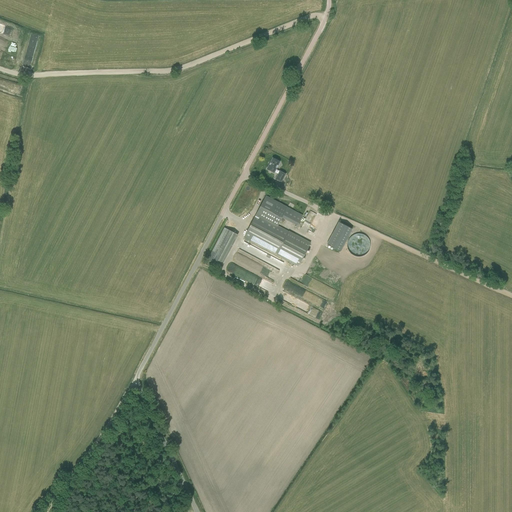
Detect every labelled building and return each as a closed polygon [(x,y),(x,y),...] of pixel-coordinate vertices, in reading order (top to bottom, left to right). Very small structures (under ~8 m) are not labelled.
[(280,162),(277,160),(272,158),(266,169),(274,173),(274,172),(278,174),(275,179),(281,182),(285,174),(279,171),(276,170),(280,162)] [(244,237),(248,239),(280,256),(298,266),(310,243),(277,226),(282,217),(287,207),(266,196),(256,215),(244,237)] [(287,207),(282,217),(297,225),(302,216),(287,207)] [(307,211),(302,219),(308,222),(312,214),(307,211)] [(352,229),(338,222),(327,244),(340,251),(352,229)] [(207,260),(221,267),(238,235),(224,228),(207,260)] [(239,245),(237,250),(260,259),(262,253),(239,245)] [(251,275),(248,282),(256,286),(259,279),(251,275)] [(304,314),(316,318),(318,311),(307,307),(304,314)]
